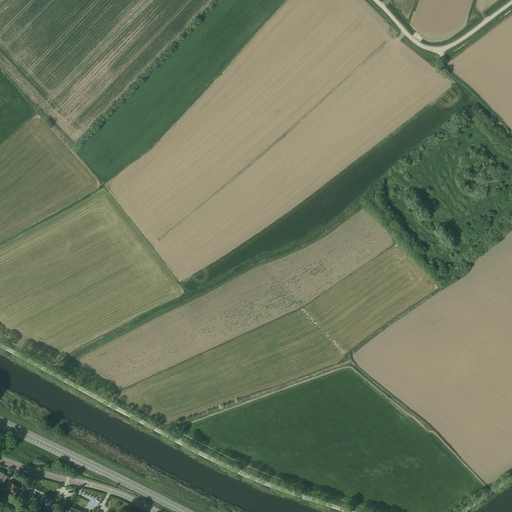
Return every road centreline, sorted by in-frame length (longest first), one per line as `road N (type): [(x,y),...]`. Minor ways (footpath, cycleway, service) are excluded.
road 1 (unclassified): [(0,345),(204,456),(349,511)]
road 2 (primary): [(184,511),(10,426)]
road 3 (unclassified): [(511,1),(454,43),(428,48),(374,0)]
road 4 (tertiary): [(156,511),(0,459)]
